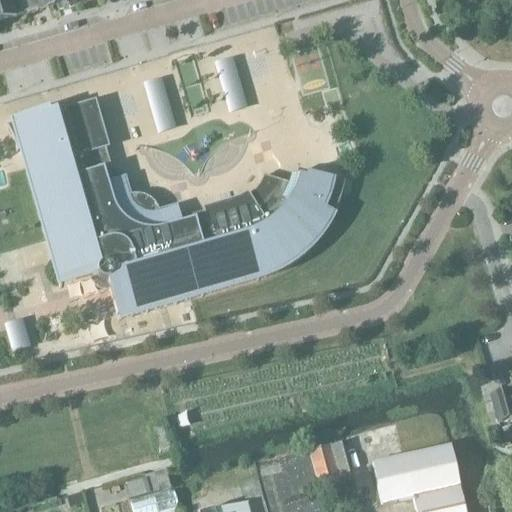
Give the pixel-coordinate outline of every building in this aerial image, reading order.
[(0,0),(0,20),(0,22),(26,14),(22,0),(0,0)] [(22,0),(26,14),(53,7),(51,0),(22,0)] [(218,67),(231,113),(243,110),(230,63),(218,67)] [(172,130),(158,84),(147,87),(160,133),(172,130)] [(6,128),(5,128),(9,134),(12,141),(15,147),(16,154),(20,153),(25,170),(29,185),(45,242),(60,292),(95,282),(97,285),(99,287),(102,289),(105,289),(108,289),(117,322),(189,302),(256,282),(259,281),(272,277),(284,271),(295,264),(305,256),(314,246),(323,235),(330,224),(336,211),(341,198),(344,185),(328,182),(319,180),(306,178),(305,182),(291,179),(289,186),(263,178),(259,185),(255,191),(249,197),(242,202),(235,205),(192,217),(194,223),(182,227),(176,208),(158,213),(156,208),(152,203),(147,200),(142,197),(136,197),(130,198),(125,179),(106,185),(103,173),(111,171),(93,108),(60,117),(59,113),(49,116),(48,112),(11,123),(12,126),(7,129),(6,128)] [(8,328),(15,352),(27,348),(20,325),(8,328)] [(511,421),(511,392),(492,398),(499,425),(511,421)] [(162,428),(152,431),(159,454),(169,451),(162,428)] [(340,487),(339,485),(329,448),(310,454),(320,492),(340,487)] [(381,507),(412,500),(414,511),(463,511),(449,448),(372,465),(381,507)] [(145,481),(126,486),(130,501),(170,489),(166,472),(144,478),(145,481)] [(240,504),(258,499),(251,473),(233,477),(240,504)] [(131,505),(132,511),(166,511),(177,509),(173,493),(131,505)]
